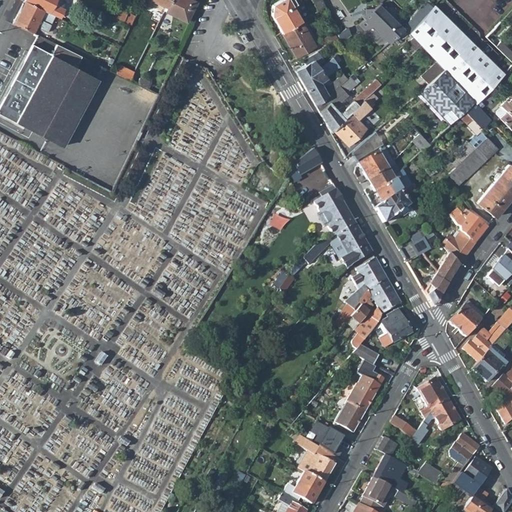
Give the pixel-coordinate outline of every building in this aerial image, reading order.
[(53,0),(25,0),(24,2),(54,16),(58,19),(62,10),(52,5),(53,0)] [(165,7),(150,0),(143,0),(142,2),(163,13),(163,11),(165,7)] [(191,0),(168,0),(165,7),(163,11),(185,21),(195,1),(191,0)] [(281,33),(301,22),(291,6),(294,4),(292,0),(280,0),(272,5),(271,15),(281,33)] [(311,0),(317,12),(325,7),(321,0),(311,0)] [(35,25),(37,20),(49,26),(54,16),(24,2),(13,24),(31,33),(35,25)] [(436,6),(408,34),(411,37),(420,46),(435,62),(442,70),(448,76),(476,47),(436,6)] [(391,17),(381,8),(373,9),(362,17),(364,19),(359,24),(364,30),(371,26),(388,43),(404,30),(391,17)] [(116,19),(130,27),(135,17),(128,14),(126,17),(119,13),(116,19)] [(46,33),(49,26),(37,20),(35,25),(39,28),(39,29),(46,33)] [(295,57),(315,46),(306,31),(301,22),(281,33),(295,57)] [(334,33),(322,40),(326,47),(337,41),(334,33)] [(244,34),(240,36),(245,44),(247,43),(249,41),(244,34)] [(415,51),(420,46),(411,37),(406,42),(415,51)] [(511,52),(499,40),(494,45),(511,63),(511,52)] [(50,54),(34,46),(0,114),(0,116),(65,149),(100,79),(91,75),(96,65),(55,45),(50,54)] [(476,47),(448,76),(472,101),(475,104),(503,74),(476,47)] [(317,52),(302,61),(305,65),(294,71),(300,81),(325,63),(317,52)] [(325,63),(300,81),(304,86),(315,106),(332,91),(338,86),(346,79),(342,74),(323,89),(318,81),(324,76),(323,75),(339,63),(334,56),(325,63)] [(427,83),(442,70),(435,62),(420,76),(427,83)] [(133,73),(118,66),(114,74),(129,81),(133,73)] [(431,106),(435,110),(420,124),(434,138),(446,126),(458,115),(463,111),(472,101),(448,76),(442,70),(427,83),(411,98),(419,107),(427,101),(431,106)] [(150,84),(139,79),(136,85),(147,90),(150,84)] [(330,132),(332,129),(363,100),(370,93),(379,84),(375,79),(354,98),(352,101),(353,102),(340,114),(337,111),(325,123),(329,131),(330,132)] [(336,96),(318,112),(325,123),(337,111),(334,108),(346,95),(338,86),(332,91),(336,96)] [(332,91),(315,106),(318,112),(336,96),(332,91)] [(511,91),(498,105),(505,112),(499,118),(511,132),(511,131),(511,91)] [(363,100),(332,129),(346,144),(364,127),(357,119),(370,107),(363,100)] [(480,129),(490,120),(475,104),(472,101),(463,111),(470,119),(480,129)] [(505,112),(498,105),(493,109),(493,112),(499,118),(505,112)] [(470,119),(463,111),(458,115),(465,123),(470,119)] [(468,140),(474,147),(484,138),(477,131),(468,140)] [(411,141),(421,151),(428,144),(419,134),(411,141)] [(492,152),(496,149),(485,137),(484,138),(474,147),(485,159),(492,152)] [(464,158),(474,147),(468,140),(467,139),(456,150),(461,154),(464,158)] [(464,158),(454,168),(446,174),(457,186),(485,159),(474,147),(464,158)] [(382,149),(376,152),(381,160),(387,157),(382,149)] [(318,164),(310,150),(291,164),(298,176),(318,164)] [(370,156),(357,164),(366,179),(386,168),(381,160),(376,152),(370,156)] [(450,164),(454,168),(464,158),(461,154),(450,164)] [(366,179),(373,192),(396,179),(396,178),(395,175),(398,173),(392,163),(386,167),(386,168),(366,179)] [(507,202),(511,194),(511,168),(507,164),(476,203),(494,218),(507,202)] [(449,186),(442,178),(437,183),(444,190),(449,186)] [(396,179),(373,192),(380,203),(397,192),(399,194),(408,187),(404,182),(399,184),(396,179)] [(318,199),(334,190),(331,185),(315,194),(318,199)] [(382,223),(398,211),(407,205),(409,207),(417,200),(408,187),(399,194),(397,192),(380,203),(373,207),(382,223)] [(332,237),(354,225),(334,191),(334,190),(318,199),(313,203),(319,213),(324,223),(326,226),(332,237)] [(481,234),(486,228),(469,214),(467,212),(466,214),(468,216),(464,220),(456,210),(448,216),(459,229),(459,232),(474,244),(481,234)] [(469,214),(486,228),(488,225),(471,212),(469,214)] [(324,223),(319,213),(315,215),(322,228),(326,226),(324,223)] [(346,271),(370,253),(354,225),(332,237),(315,247),(299,261),(304,266),(307,263),(317,252),(330,244),(336,241),(346,256),(340,260),(346,271)] [(406,239),(416,257),(428,249),(426,245),(423,241),(418,232),(406,239)] [(458,265),(474,244),(459,232),(453,240),(452,241),(450,241),(448,244),(449,246),(445,250),(448,253),(458,265)] [(336,241),(330,244),(340,260),(346,256),(336,241)] [(435,305),(458,265),(448,253),(436,271),(440,274),(433,288),(432,291),(425,295),(426,298),(430,305),(430,306),(432,306),(433,306),(434,305),(435,305)] [(357,304),(385,279),(373,258),(355,273),(363,286),(359,288),(357,291),(355,293),(353,296),(351,299),(357,304)] [(284,280),(278,289),(282,295),(293,280),(287,276),(284,280)] [(392,291),(385,279),(357,304),(360,307),(354,313),(349,319),(357,326),(367,314),(373,306),(370,303),(372,301),(373,303),(392,291)] [(399,304),(392,291),(373,303),(374,304),(377,310),(371,318),(367,314),(357,326),(353,330),(358,334),(352,341),(358,346),(369,333),(370,332),(370,331),(371,330),(374,326),(376,323),(378,321),(378,320),(378,319),(379,317),(379,316),(379,315),(380,315),(399,304)] [(480,320),(484,315),(466,300),(462,305),(480,320)] [(351,310),(354,313),(360,307),(357,304),(351,310)] [(462,305),(448,322),(465,337),(480,320),(462,305)] [(348,307),(338,319),(344,325),(349,319),(354,313),(351,310),(348,307)] [(476,362),(505,329),(511,322),(511,320),(511,313),(507,309),(486,332),(482,329),(474,337),(475,338),(471,342),(469,341),(462,349),(476,362)] [(377,338),(383,348),(408,334),(395,311),(385,317),(386,319),(379,322),(385,334),(377,338)] [(480,320),(485,325),(492,317),(487,312),(484,315),(480,320)] [(385,334),(379,322),(373,330),(377,338),(385,334)] [(499,354),(508,344),(511,335),(505,329),(476,362),(470,369),(484,382),(493,373),(495,374),(505,363),(501,359),(503,357),(499,354)] [(371,366),(376,356),(358,346),(351,354),(361,361),(371,366)] [(343,402),(362,414),(381,380),(369,373),(373,367),(371,366),(361,361),(354,374),(359,377),(355,385),(353,385),(343,402)] [(502,397),(511,385),(511,374),(508,380),(504,377),(502,375),(491,387),(502,397)] [(330,379),(321,389),(323,391),(330,395),(337,383),(330,379)] [(431,411),(445,400),(433,379),(415,389),(425,407),(420,415),(425,418),(428,413),(431,411)] [(511,385),(502,397),(499,400),(500,403),(493,407),(504,425),(511,417),(511,385)] [(348,434),(350,435),(360,418),(362,414),(343,402),(330,395),(323,391),(319,397),(323,399),(340,409),(333,421),(332,423),(336,426),(341,430),(340,431),(343,433),(344,432),(345,431),(348,434)] [(328,418),(333,421),(340,409),(323,399),(320,404),(330,410),(328,414),(328,418)] [(445,400),(431,411),(428,413),(425,418),(415,433),(410,440),(417,445),(425,433),(422,432),(425,427),(427,426),(429,425),(434,422),(440,431),(457,422),(445,400)] [(302,417),(300,414),(297,418),(302,422),(294,432),(297,435),(300,437),(310,425),(302,417)] [(392,416),(388,424),(410,440),(415,433),(392,416)] [(288,428),(294,432),(302,422),(297,418),(289,427),(288,428)] [(434,422),(429,425),(434,435),(440,431),(434,422)] [(460,434),(449,450),(461,458),(457,463),(447,478),(453,481),(478,447),(460,434)] [(300,437),(297,435),(294,440),(304,447),(307,442),(300,437)] [(395,446),(383,438),(376,450),(375,451),(389,458),(395,446)] [(331,464),(333,460),(316,448),(307,442),(304,447),(306,449),(315,456),(309,465),(306,470),(305,470),(303,473),(321,484),(332,465),(331,464)] [(335,458),(317,447),(316,448),(333,460),(335,458)] [(300,459),(309,465),(315,456),(306,449),(300,459)] [(461,458),(449,450),(447,453),(448,457),(457,463),(461,458)] [(405,467),(408,462),(394,455),(392,460),(405,467)] [(383,456),(373,475),(374,475),(372,478),(381,483),(382,480),(387,472),(391,475),(393,476),(396,469),(398,470),(400,468),(401,468),(402,467),(383,456)] [(474,457),(461,476),(470,483),(451,511),(459,511),(461,510),(477,487),(490,468),(474,457)] [(417,473),(416,475),(435,486),(441,475),(424,464),(417,473)] [(382,480),(387,482),(391,475),(387,472),(382,480)] [(303,473),(302,473),(293,489),(286,484),(280,494),(295,503),(298,498),(309,505),(321,484),(303,473)] [(371,478),(361,497),(362,498),(359,504),(372,511),(376,511),(379,507),(381,508),(388,494),(391,489),(381,483),(372,478),(371,478)] [(440,488),(445,492),(453,481),(447,478),(440,488)] [(477,487),(461,510),(462,511),(488,511),(491,509),(482,502),(487,494),(477,487)] [(391,489),(388,494),(394,497),(397,492),(391,489)] [(502,511),(510,500),(504,489),(494,505),(502,511)] [(394,497),(400,501),(403,495),(397,492),(394,497)] [(304,511),(297,508),(299,506),(295,503),(280,494),(276,501),(287,507),(284,511),(304,511)] [(410,500),(403,495),(400,501),(407,505),(410,500)] [(372,511),(359,504),(357,503),(352,511),(372,511)]
